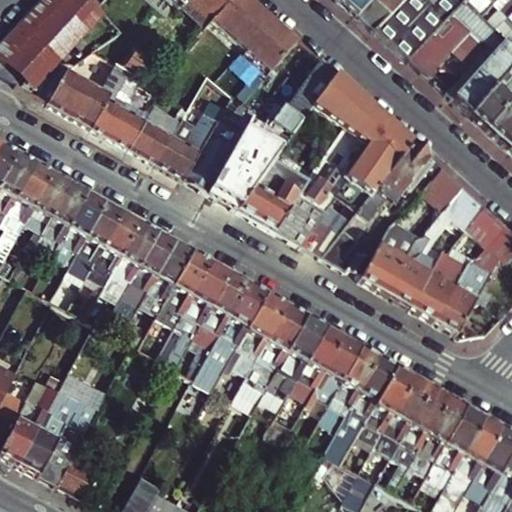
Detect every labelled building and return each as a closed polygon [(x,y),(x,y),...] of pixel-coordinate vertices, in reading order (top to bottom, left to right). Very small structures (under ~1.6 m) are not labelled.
[(84,0),(40,0),(0,43),(0,62),(31,91),(100,16),(84,0)] [(228,0),(165,0),(172,6),(201,32),(211,21),(228,0)] [(228,0),(211,21),(271,74),(297,44),(246,0),(228,0)] [(357,17),(372,0),(339,0),(339,1),(357,17)] [(372,0),(357,17),(375,33),(405,0),(372,0)] [(405,0),(375,33),(407,63),(462,5),(456,0),(405,0)] [(474,0),(466,0),(462,5),(465,8),(478,20),(487,11),(474,0)] [(482,0),(474,0),(487,11),(490,7),(482,0)] [(492,34),(506,19),(511,12),(511,0),(509,0),(498,12),(501,14),(487,29),(492,34)] [(509,0),(497,0),(492,5),(498,12),(509,0)] [(452,103),(470,118),(507,76),(511,70),(511,52),(507,48),(492,34),(487,29),(478,20),(465,8),(462,5),(407,63),(422,76),(462,34),(455,27),(460,22),(495,55),(452,103)] [(132,51),(120,69),(128,75),(142,84),(143,85),(155,66),(132,51)] [(235,214),(271,164),(311,109),(333,77),(318,63),(259,149),(239,137),(205,197),(235,214)] [(65,72),(45,107),(90,132),(110,98),(114,100),(121,87),(128,75),(120,69),(115,67),(101,92),(65,72)] [(128,75),(121,87),(135,96),(142,84),(128,75)] [(470,118),(486,133),(511,103),(511,79),(507,76),(470,118)] [(361,208),(410,145),(361,102),(333,77),(311,109),(340,135),(305,186),(296,200),(324,216),(329,209),(335,200),(339,193),(361,208)] [(90,132),(127,153),(144,124),(111,105),(114,100),(110,98),(90,132)] [(511,103),(486,133),(500,146),(511,133),(511,103)] [(214,129),(183,184),(205,197),(239,137),(244,128),(222,115),(214,129)] [(198,120),(193,117),(190,123),(195,126),(198,120)] [(154,168),(183,184),(214,129),(202,122),(191,141),(184,137),(180,144),(171,139),(154,168)] [(144,124),(127,153),(154,168),(171,139),(144,124)] [(511,133),(500,146),(511,156),(511,133)] [(431,165),(410,145),(361,208),(356,214),(354,216),(365,224),(383,201),(390,206),(403,190),(409,194),(431,165)] [(0,185),(15,159),(0,150),(0,185)] [(0,225),(32,169),(15,159),(0,185),(0,225)] [(305,186),(271,164),(235,214),(273,236),(296,200),(305,186)] [(23,226),(49,179),(32,169),(0,225),(0,226),(10,232),(0,250),(0,263),(1,264),(23,226)] [(419,196),(441,214),(460,190),(441,173),(419,196)] [(67,189),(49,179),(23,226),(34,232),(26,245),(33,249),(39,237),(67,189)] [(39,237),(33,249),(39,253),(41,248),(52,255),(84,198),(67,189),(39,237)] [(407,311),(435,265),(419,255),(431,235),(448,250),(464,230),(482,210),(460,190),(441,214),(423,239),(416,238),(382,297),(407,311)] [(339,193),(335,200),(356,214),(361,208),(339,193)] [(49,260),(67,270),(80,246),(101,208),(84,198),(52,255),(49,260)] [(318,226),(324,216),(296,200),(273,236),(301,251),(318,226)] [(97,257),(119,218),(101,208),(80,246),(67,270),(72,274),(75,269),(87,275),(97,257)] [(324,216),(318,226),(301,251),(318,261),(337,238),(341,233),(349,223),(329,209),(324,216)] [(503,229),(482,210),(464,230),(485,249),(503,229)] [(136,228),(119,218),(97,257),(87,275),(84,279),(95,286),(77,319),(83,323),(108,278),(136,228)] [(388,227),(382,239),(366,268),(357,283),(382,297),(416,238),(408,233),(391,224),(388,227)] [(128,284),(154,238),(136,228),(108,278),(83,323),(84,323),(90,326),(104,301),(115,307),(122,294),(128,284)] [(511,236),(503,229),(485,249),(503,264),(504,265),(511,255),(511,236)] [(355,243),(341,233),(337,238),(318,261),(343,275),(343,273),(350,262),(344,258),(355,243)] [(131,320),(137,309),(153,281),(172,248),(154,238),(128,284),(122,294),(132,300),(124,316),(131,320)] [(146,307),(157,314),(189,257),(172,248),(153,281),(137,309),(143,312),(146,307)] [(485,249),(475,260),(478,262),(466,284),(480,292),(503,264),(485,249)] [(407,311),(432,325),(458,279),(442,270),(448,261),(440,255),(435,265),(407,311)] [(159,354),(173,330),(177,322),(207,268),(189,257),(157,314),(169,321),(152,350),(159,354)] [(350,262),(343,273),(345,274),(346,273),(357,280),(356,282),(357,283),(366,268),(364,262),(358,259),(351,260),(350,262)] [(458,279),(432,325),(454,338),(480,292),(466,284),(478,262),(475,260),(471,264),(466,264),(458,279)] [(191,340),(226,278),(207,268),(177,322),(173,330),(186,337),(184,341),(179,343),(165,369),(172,373),(191,340)] [(209,351),(245,289),(226,278),(191,340),(204,348),(201,352),(199,350),(188,368),(190,369),(184,380),(190,383),(209,351)] [(209,394),(229,360),(264,300),(245,289),(209,351),(219,357),(208,377),(209,378),(202,390),(209,394)] [(71,303),(54,293),(48,303),(52,305),(66,312),(71,303)] [(40,328),(52,305),(48,303),(43,300),(31,322),(40,328)] [(229,406),(253,364),(263,346),(284,311),(264,300),(229,360),(239,366),(220,400),(229,406)] [(263,346),(253,364),(261,370),(252,384),(256,386),(253,392),(254,392),(242,413),(249,417),(263,393),(277,368),(303,322),(284,311),(263,346)] [(269,428),(291,390),(323,333),(303,322),(277,368),(263,393),(276,401),(269,412),(267,411),(260,423),(269,428)] [(90,326),(84,323),(78,334),(86,339),(92,328),(90,326)] [(305,405),(340,343),(323,333),(291,390),(301,397),(299,401),(305,405)] [(358,353),(340,343),(305,405),(311,409),(296,435),(307,441),(325,410),(358,353)] [(358,353),(325,410),(336,417),(327,434),(332,437),(340,424),(374,362),(358,353)] [(393,373),(374,362),(340,424),(358,434),(393,373)] [(393,373),(358,434),(339,468),(356,478),(362,468),(350,462),(361,443),(372,449),(409,382),(393,373)] [(11,431),(0,425),(0,458),(17,468),(57,394),(62,383),(51,377),(45,388),(36,383),(11,431)] [(379,455),(389,460),(427,392),(409,382),(372,449),(366,460),(374,464),(379,455)] [(383,494),(391,498),(418,450),(445,402),(427,392),(389,460),(389,461),(398,467),(383,494)] [(17,468),(56,489),(71,461),(51,451),(65,427),(55,421),(66,399),(57,394),(17,468)] [(418,450),(391,498),(396,501),(413,472),(425,479),(462,412),(445,402),(418,450)] [(311,409),(305,405),(286,438),(303,448),(307,441),(296,435),(311,409)] [(443,489),(480,422),(462,412),(425,479),(443,489)] [(498,432),(480,422),(443,489),(460,498),(462,496),(498,432)] [(511,439),(498,432),(462,496),(480,507),(489,492),(511,450),(511,439)] [(511,450),(489,492),(500,498),(492,511),(502,511),(509,502),(511,495),(511,450)] [(56,489),(82,503),(97,476),(71,461),(56,489)] [(425,479),(418,492),(436,502),(443,489),(425,479)] [(363,503),(378,511),(391,511),(397,502),(396,501),(391,498),(383,494),(373,488),(371,487),(363,503)] [(443,489),(436,502),(453,511),(460,498),(443,489)] [(478,510),(481,511),(492,511),(500,498),(489,492),(480,507),(478,510)] [(121,511),(146,511),(150,505),(131,494),(121,511)] [(391,511),(414,511),(397,502),(391,511)]
